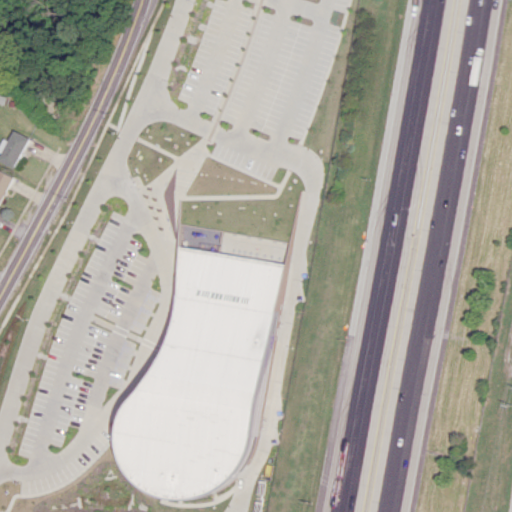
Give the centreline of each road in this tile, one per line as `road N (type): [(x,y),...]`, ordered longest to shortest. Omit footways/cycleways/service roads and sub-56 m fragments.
road 1 (motorway): [(385,511),(477,0)]
road 2 (motorway): [(437,0),(345,511)]
road 3 (tertiary): [(0,297),(49,214),(139,0)]
